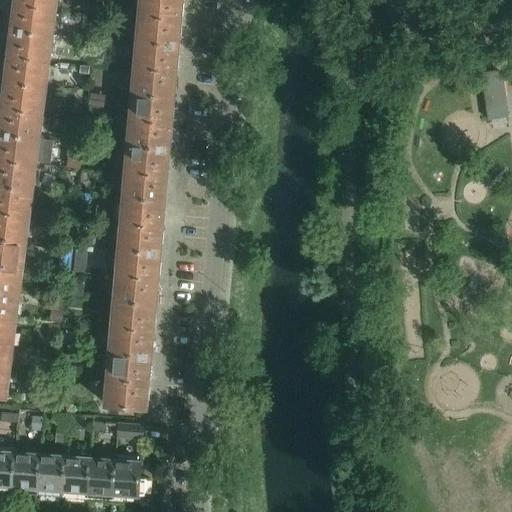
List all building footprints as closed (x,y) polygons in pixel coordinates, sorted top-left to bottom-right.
[(57,0),(18,0),(14,31),(52,36),(57,0)] [(181,0),(143,0),(140,41),(178,44),(181,0)] [(85,14),(83,40),(95,42),(98,16),(85,14)] [(52,36),(14,31),(8,82),(46,87),(52,36)] [(178,44),(140,41),(135,94),(173,97),(178,44)] [(81,67),(80,74),(89,75),(90,68),(81,67)] [(505,109),(499,72),(483,74),(490,123),(492,123),(494,130),(507,127),(506,120),(508,120),(507,108),(505,109)] [(46,87),(8,82),(1,134),(39,139),(46,87)] [(173,97),(135,94),(131,146),(168,149),(173,97)] [(39,139),(1,134),(0,142),(0,186),(33,191),(39,139)] [(168,149),(131,146),(126,198),(164,201),(168,149)] [(33,191),(0,186),(0,238),(26,242),(33,191)] [(164,201),(126,198),(122,250),(159,254),(164,201)] [(26,242),(0,238),(0,291),(19,294),(26,242)] [(159,254),(122,250),(117,302),(155,305),(159,254)] [(19,294),(0,291),(0,344),(12,346),(19,294)] [(155,305),(117,302),(112,354),(150,357),(155,305)] [(12,346),(0,344),(0,397),(6,398),(12,346)] [(150,357),(112,354),(108,407),(146,410),(150,357)] [(38,397),(37,407),(47,409),(49,399),(38,397)] [(18,424),(19,416),(11,415),(2,414),(1,422),(18,424)] [(44,418),(36,417),(35,430),(43,430),(44,418)] [(68,429),(85,431),(86,418),(69,417),(68,429)] [(95,424),(95,432),(106,433),(107,425),(95,424)] [(120,425),(119,437),(119,438),(143,440),(144,427),(120,425)] [(16,453),(0,452),(0,492),(13,494),(16,453)] [(41,455),(16,453),(13,494),(38,496),(41,455)] [(63,498),(65,457),(41,455),(38,496),(63,498)] [(90,459),(65,457),(63,498),(87,499),(90,459)] [(117,461),(90,459),(87,499),(113,501),(117,461)] [(143,463),(117,461),(113,501),(124,502),(125,496),(140,498),(140,496),(145,496),(147,480),(142,479),(143,463)]
